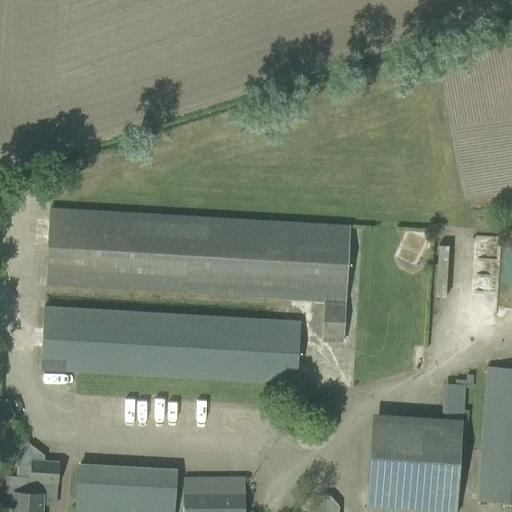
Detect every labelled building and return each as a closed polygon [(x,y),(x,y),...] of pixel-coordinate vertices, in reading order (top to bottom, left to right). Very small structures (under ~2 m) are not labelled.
[(320,342),(342,344),(348,227),(49,209),(44,286),(324,302),(320,342)] [(405,231),(399,245),(419,254),(425,241),(405,231)] [(39,372),(296,387),(300,323),(43,308),(39,372)] [(511,369),(488,368),(479,481),(478,501),(511,503),(511,369)] [(446,385),(442,432),(460,433),(463,386),(446,385)] [(405,511),(455,511),(460,433),(442,432),(370,427),(365,509),(405,511)] [(12,495),(11,511),(41,511),(42,493),(42,483),(57,483),(58,462),(30,461),(29,477),(5,475),(3,495),(12,495)] [(75,511),(172,511),(175,470),(78,464),(75,511)] [(182,477),(182,511),(243,511),(243,477),(182,477)]
